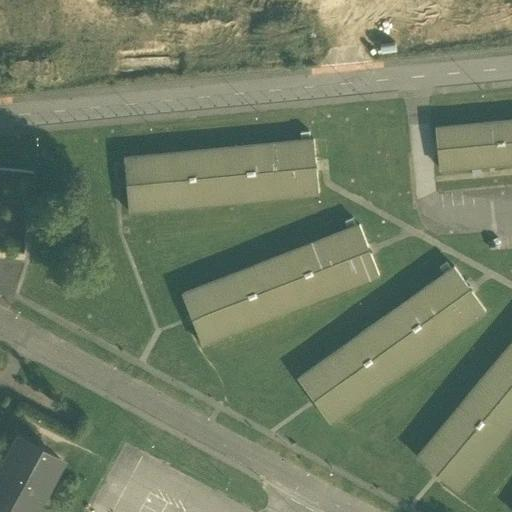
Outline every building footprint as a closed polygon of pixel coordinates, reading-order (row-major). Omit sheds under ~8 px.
[(511,120),(436,128),(440,170),(511,163),(511,120)] [(314,140),(123,159),(129,212),(319,194),(314,140)] [(359,225),(181,295),(201,345),(379,276),(359,225)] [(454,267),(299,379),(331,423),(486,312),(454,267)] [(511,343),(417,458),(458,492),(511,427),(511,343)] [(10,418),(0,437),(0,511),(19,511),(57,443),(10,418)] [(191,511),(133,482),(116,511),(191,511)]
